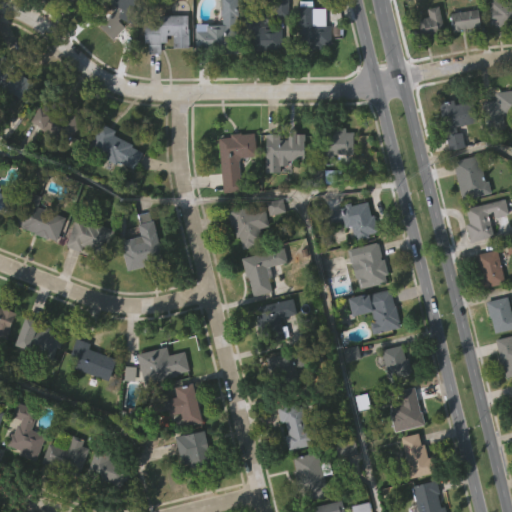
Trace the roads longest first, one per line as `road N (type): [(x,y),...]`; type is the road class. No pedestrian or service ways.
road 1 (secondary): [(506,511),(399,73)]
road 2 (secondary): [(374,85),(479,511)]
road 3 (residential): [(180,91),(177,143),(187,198),(260,511)]
road 4 (residential): [(0,7),(43,22),(77,58),(131,91),(374,85)]
road 5 (residential): [(0,261),(123,306),(157,307),(209,291)]
road 6 (residential): [(63,511),(256,494)]
